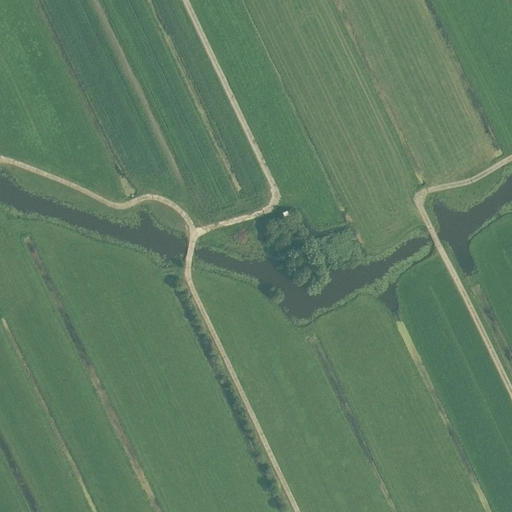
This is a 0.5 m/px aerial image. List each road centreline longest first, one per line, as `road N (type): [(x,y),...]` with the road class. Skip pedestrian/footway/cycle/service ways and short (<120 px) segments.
road 1 (track): [(298,511),(188,279),(190,225),(181,211),(153,197),(118,208),(0,159)]
road 2 (track): [(511,160),(422,196),(511,399)]
road 3 (track): [(185,0),(276,200),(191,235)]
